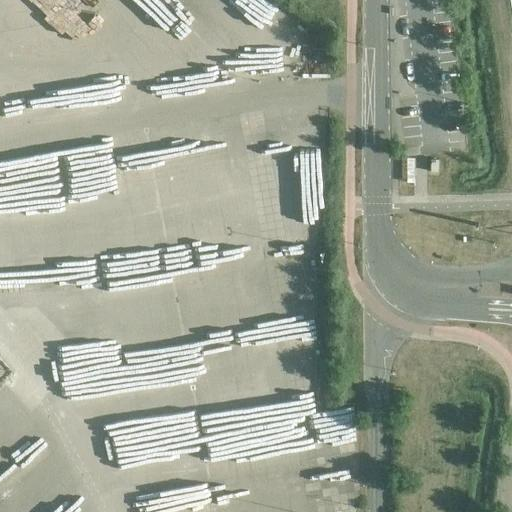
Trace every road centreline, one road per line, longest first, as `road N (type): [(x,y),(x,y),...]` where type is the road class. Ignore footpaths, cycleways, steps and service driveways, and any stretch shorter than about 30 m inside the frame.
road 1 (tertiary): [(389,281),(379,259),(375,0)]
road 2 (unclassified): [(379,511),(379,331),(389,281)]
